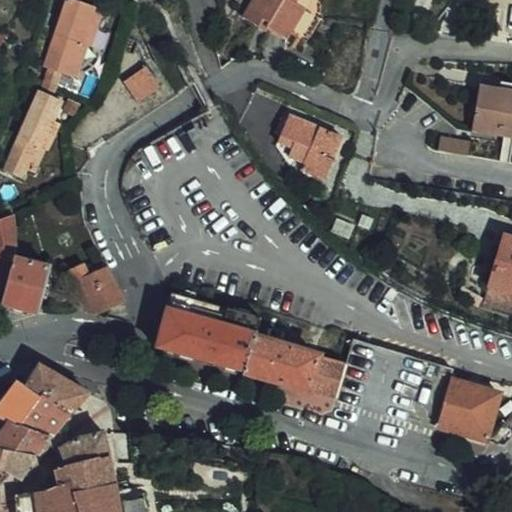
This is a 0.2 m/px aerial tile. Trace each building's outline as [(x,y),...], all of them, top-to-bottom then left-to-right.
[(78,0),(66,0),(57,28),(82,38),(93,5),(78,0)] [(243,0),(238,10),(251,18),(252,18),(256,14),(262,17),(260,19),(289,22),(311,18),(315,9),(316,0),(243,0)] [(93,5),(82,38),(89,40),(91,41),(102,8),(93,5)] [(307,24),(291,26),(265,24),(297,42),(307,24)] [(44,65),(48,66),(58,69),(76,76),(89,40),(82,38),(57,28),(44,65)] [(141,99),(162,85),(148,64),(127,78),(141,99)] [(48,66),(40,87),(51,92),(58,69),(48,66)] [(511,86),(480,81),(472,129),(511,136),(511,86)] [(51,92),(40,87),(37,86),(20,135),(44,143),(54,113),(57,114),(63,96),(51,92)] [(301,167),(325,177),(334,157),(323,152),(333,131),(289,112),(281,133),(296,139),(294,146),(290,154),(304,160),(301,167)] [(54,113),(44,143),(46,144),(53,146),(63,116),(57,114),(54,113)] [(323,152),(334,157),(344,136),(333,131),(323,152)] [(296,139),(281,133),(278,139),(294,146),(296,139)] [(38,168),(46,144),(44,143),(20,135),(9,166),(29,174),(32,166),(38,168)] [(473,141),(443,136),(441,148),(471,153),(473,141)] [(17,196),(1,206),(1,236),(19,236),(17,196)] [(511,233),(500,230),(498,242),(511,244),(511,233)] [(497,241),(487,285),(511,290),(511,244),(498,242),(497,241)] [(0,299),(26,305),(27,296),(36,257),(1,250),(0,249),(0,299)] [(87,303),(110,291),(93,257),(67,268),(49,277),(60,302),(67,304),(82,295),(87,303)] [(63,258),(44,266),(49,277),(67,268),(63,258)] [(152,299),(244,323),(249,307),(157,283),(152,299)] [(511,290),(487,285),(483,300),(511,307),(511,290)] [(68,304),(75,308),(87,303),(82,295),(67,304),(68,304)] [(152,299),(150,306),(140,338),(179,348),(217,358),(233,362),(243,327),(244,323),(152,299)] [(243,327),(233,362),(322,388),(332,352),(243,327)] [(422,419),(423,416),(436,369),(440,354),(339,328),(332,352),(322,388),(328,392),(422,419)] [(35,390),(73,415),(91,394),(41,365),(28,385),(35,390)] [(436,369),(423,416),(474,430),(487,383),(436,369)] [(14,419),(25,402),(35,390),(28,385),(20,380),(4,400),(0,405),(0,414),(1,414),(14,419)] [(73,415),(35,390),(25,402),(64,425),(73,415)] [(64,425),(25,402),(14,419),(20,421),(51,439),(64,425)] [(20,421),(14,419),(1,414),(0,414),(0,445),(10,449),(20,421)] [(10,449),(36,457),(51,439),(20,421),(10,449)] [(76,439),(57,453),(60,462),(61,468),(63,471),(112,461),(105,432),(76,439)] [(0,505),(1,506),(0,494),(0,472),(2,469),(10,449),(0,445),(0,505)] [(10,449),(2,469),(23,481),(36,457),(10,449)] [(112,461),(63,471),(61,468),(56,471),(58,478),(60,486),(62,497),(118,488),(112,461)] [(120,502),(118,488),(62,497),(60,486),(47,491),(36,493),(17,496),(18,511),(65,511),(80,509),(120,502)] [(120,511),(120,502),(80,509),(79,511),(120,511)]
